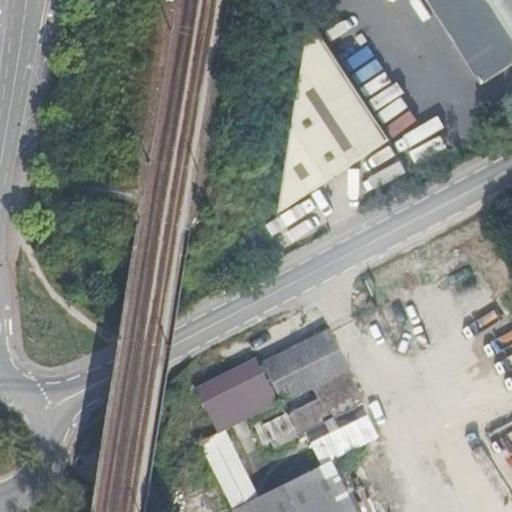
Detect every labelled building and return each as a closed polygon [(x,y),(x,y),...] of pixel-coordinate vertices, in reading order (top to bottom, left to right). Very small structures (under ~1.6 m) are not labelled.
[(511,0),(427,0),(482,85),(511,65),(511,0)] [(280,213),(391,140),(312,20),(280,213)] [(331,42),(350,72),(372,58),(354,28),(331,42)] [(455,49),(445,56),(462,81),(472,75),(455,49)] [(395,135),(417,120),(411,110),(388,125),(395,135)] [(424,160),(456,142),(442,117),(410,135),(424,160)] [(368,156),(375,166),(400,150),(394,140),(368,156)] [(329,329),(262,363),(283,404),(284,403),(300,435),(356,407),(354,402),(362,397),(329,329)] [(254,359),(194,389),(218,433),(223,430),(277,403),(254,359)] [(285,414),(255,428),(263,445),(270,441),(274,449),(298,437),(285,414)] [(367,416),(310,443),(321,464),(377,437),(367,416)] [(218,433),(198,443),(231,510),(240,505),(257,497),(223,430),(218,433)] [(231,510),(230,510),(231,511),(355,511),(330,461),(257,497),(240,505),(231,510)]
